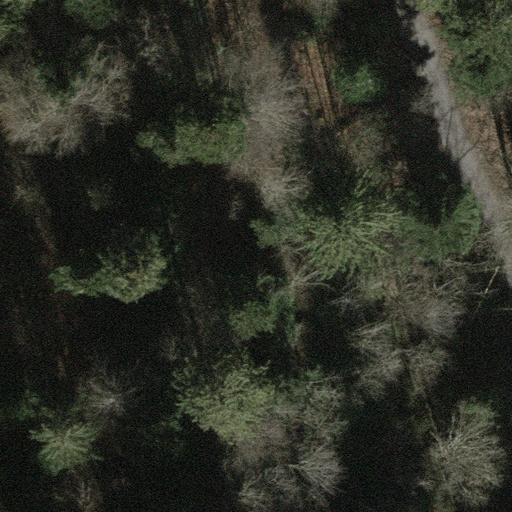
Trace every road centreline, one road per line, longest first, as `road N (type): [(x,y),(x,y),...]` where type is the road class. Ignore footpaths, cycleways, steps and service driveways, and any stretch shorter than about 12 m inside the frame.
road 1 (track): [(0,156),(62,247),(124,511)]
road 2 (track): [(511,275),(396,0)]
